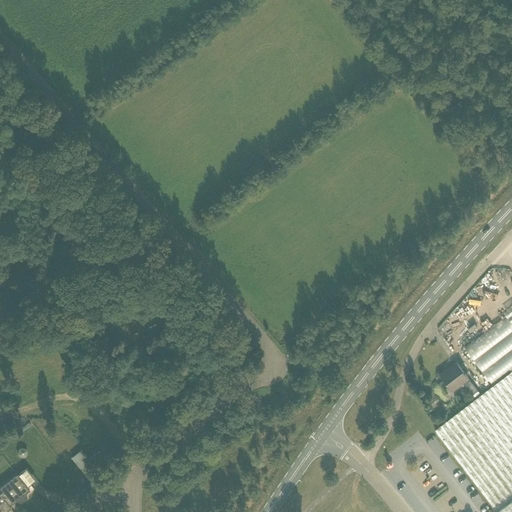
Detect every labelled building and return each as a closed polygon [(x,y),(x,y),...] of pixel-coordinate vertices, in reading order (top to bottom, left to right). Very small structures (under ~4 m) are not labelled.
[(465,347),(491,381),(511,365),(511,322),(506,316),(465,347)] [(456,362),(441,374),(452,389),(461,382),(462,383),(468,378),(456,362)] [(511,511),(511,371),(494,385),(435,430),(497,511),(495,511),(511,511)] [(478,391),(470,380),(465,384),(474,395),(478,391)] [(24,457),(26,456),(28,451),(26,448),(21,447),(19,448),(17,454),(19,456),(24,457)] [(72,457),(79,467),(90,458),(82,449),(72,457)] [(91,458),(100,470),(108,463),(99,451),(91,458)] [(91,458),(90,458),(79,467),(89,479),(100,470),(91,458)] [(0,511),(5,511),(11,507),(10,506),(17,500),(19,502),(21,502),(27,498),(27,496),(25,493),(29,490),(17,474),(0,487),(0,511)]
